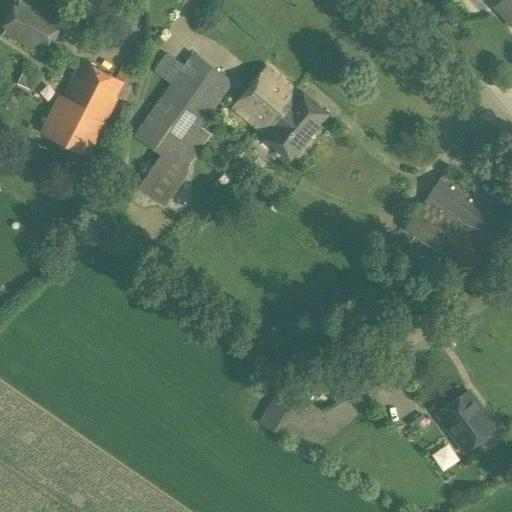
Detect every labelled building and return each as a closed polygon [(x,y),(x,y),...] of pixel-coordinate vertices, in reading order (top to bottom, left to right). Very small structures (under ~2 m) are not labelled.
[(55,25),(59,17),(23,0),(18,0),(17,2),(13,0),(0,25),(4,27),(1,34),(42,54),(46,45),(51,47),(61,27),(55,25)] [(511,22),(511,0),(503,0),(496,7),(511,24),(511,22)] [(184,65),(166,52),(153,71),(170,84),(133,135),(160,156),(137,188),(165,207),(189,173),(189,165),(211,135),(201,128),(234,82),(193,53),(184,65)] [(116,79),(81,62),(64,97),(60,95),(41,133),(90,157),(119,97),(129,102),(139,74),(122,68),(116,79)] [(260,134),(296,89),(268,66),(232,109),(260,134)] [(32,91),(39,75),(24,69),(17,84),(32,91)] [(296,89),(260,134),(265,138),(264,139),(291,161),(330,115),(303,93),(303,94),(296,89)] [(511,183),(511,181),(511,173),(503,167),(498,174),(511,183)] [(468,187),(445,171),(424,201),(405,230),(471,276),(490,248),(496,252),(511,227),(511,218),(510,218),(511,216),(485,199),(491,189),(474,178),(468,187)] [(308,405),(319,387),(289,369),(258,422),(280,435),(300,401),(308,405)] [(468,455),(495,435),(479,414),(483,411),(470,394),(439,417),(468,455)] [(444,468),(461,457),(451,440),(433,451),(444,468)]
